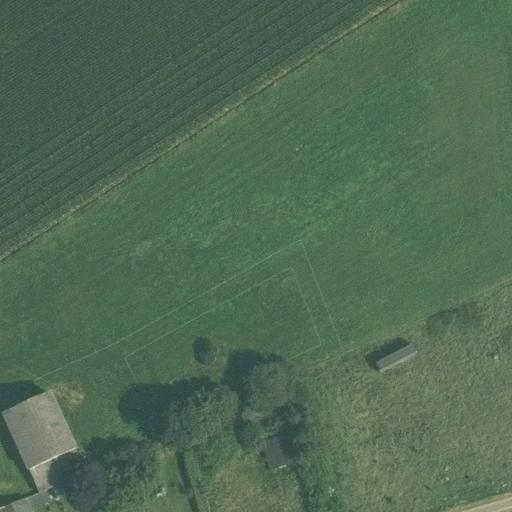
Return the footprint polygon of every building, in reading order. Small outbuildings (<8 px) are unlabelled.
[(49,395),(3,415),(28,472),(74,452),(49,395)] [(270,476),(299,465),(288,438),(260,448),(270,476)] [(74,452),(28,472),(38,494),(84,474),(74,452)] [(41,511),(35,496),(26,500),(30,511),(41,511)] [(30,511),(26,500),(3,511),(30,511)]
